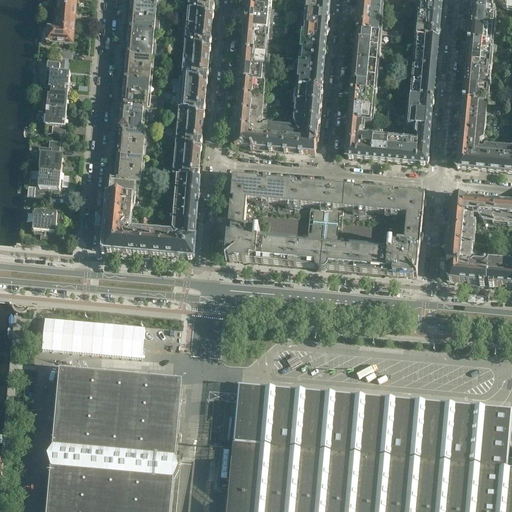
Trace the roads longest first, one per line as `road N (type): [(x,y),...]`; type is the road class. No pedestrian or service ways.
road 1 (secondary): [(206,301),(511,328)]
road 2 (residential): [(111,0),(84,274)]
road 3 (secondary): [(418,305),(207,289)]
road 4 (secondary): [(0,283),(206,301)]
road 5 (residential): [(455,0),(438,185)]
road 6 (residential): [(336,175),(348,0)]
road 7 (unknown): [(312,172),(326,0)]
road 8 (residential): [(234,0),(216,163)]
road 9 (secondary): [(207,289),(84,274)]
road 10 (residential): [(438,185),(430,283),(418,305)]
road 11 (residential): [(216,163),(336,175)]
